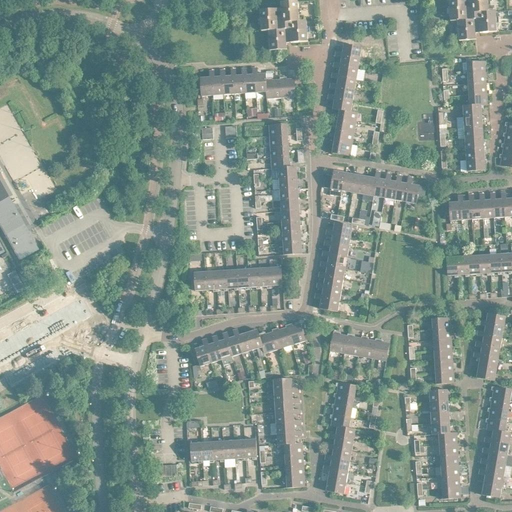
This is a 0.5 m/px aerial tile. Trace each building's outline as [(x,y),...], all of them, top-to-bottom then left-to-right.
[(292,41),(309,40),(308,31),(306,31),(306,27),(308,27),(308,20),(301,20),(300,14),(298,14),(297,9),(300,9),(299,0),(282,1),(283,11),(279,11),(278,8),(261,9),(262,18),(264,18),(264,23),(262,23),(263,30),(270,29),(270,36),(273,35),(273,40),(270,40),(271,49),(288,48),(287,38),(292,38),(292,41)] [(481,32),(498,31),(498,22),(495,22),(495,17),(497,17),(497,10),(490,10),(489,4),(487,4),(486,0),(471,0),(472,1),(468,2),(467,0),(450,0),(451,9),(453,8),(454,13),(451,13),(452,20),(459,20),(459,26),(462,26),(462,30),(459,30),(460,39),(477,38),(476,28),(481,28),(481,32)] [(336,55),(343,56),(343,54),(361,57),(363,46),(345,43),(344,51),(337,50),(336,55)] [(335,66),(341,67),(341,65),(359,68),(361,57),(343,54),(343,56),(342,62),(335,61),(335,66)] [(469,72),(487,71),(489,71),(489,68),(487,68),(486,60),(473,61),(468,61),(469,72)] [(333,76),(339,78),(340,76),(357,79),(359,68),(341,65),(341,67),(340,73),(334,71),(333,76)] [(257,91),(268,91),(267,77),(267,73),(259,73),(259,66),(254,67),(254,73),(256,73),(257,91)] [(246,92),(257,91),(256,73),(254,73),(248,74),(248,67),(243,68),(243,74),(245,74),(246,92)] [(236,93),(246,92),(245,74),(243,74),(238,74),(237,68),(232,68),(233,75),(234,75),(236,93)] [(214,94),(225,93),(224,75),(222,75),(216,76),(216,69),(211,70),(211,76),(213,76),(214,94)] [(225,93),(236,93),(234,75),(233,75),(227,75),(226,69),(221,69),(222,75),(224,75),(225,93)] [(469,72),(469,83),(488,82),(490,82),(490,78),(487,79),(487,71),(469,72)] [(203,95),(214,94),(213,76),(211,76),(202,77),(203,95)] [(281,76),(281,78),(282,96),(297,95),(296,77),(288,78),(288,76),(281,76)] [(331,87),(338,88),(338,86),(356,89),(357,79),(340,76),(339,78),(338,83),(332,82),(331,87)] [(268,91),(268,97),(282,96),(281,78),(274,79),(274,77),(267,77),(268,91)] [(469,83),(470,94),(488,93),(490,93),(490,89),(488,89),(488,82),(469,83)] [(329,98),(336,99),(336,97),(354,100),(356,89),(338,86),(338,88),(337,94),(330,93),(329,98)] [(470,94),(471,104),(471,105),(485,104),(489,104),(491,103),(491,100),(489,100),(488,93),(470,94)] [(334,108),(341,109),(352,111),(352,110),(354,100),(336,97),(336,99),(334,108)] [(464,105),(465,116),(483,115),(483,108),(485,108),(485,104),(471,105),(471,104),(464,105)] [(258,107),(248,108),(249,115),(259,115),(258,107)] [(341,109),(339,119),(357,122),(359,112),(352,110),(352,111),(341,109)] [(465,116),(466,127),(484,126),(483,119),(485,119),(485,115),(483,115),(465,116)] [(339,119),(337,130),(355,133),(357,122),(339,119)] [(270,124),(271,135),(289,134),(288,123),(270,124)] [(466,127),(466,137),(484,136),(484,130),(486,130),(486,125),(484,126),(466,127)] [(337,130),(335,141),(353,144),(355,133),(337,130)] [(271,135),(272,146),(290,145),(289,134),(271,135)] [(466,137),(467,148),(485,147),(485,141),(487,140),(487,136),(484,136),(466,137)] [(353,144),(335,141),(333,152),(351,155),(353,144)] [(505,146),(503,154),(511,155),(511,144),(505,143),(503,143),(502,146),(505,146)] [(272,146),(272,157),(290,156),(290,145),(272,146)] [(467,148),(468,159),(486,158),(485,151),(488,151),(487,147),(485,147),(467,148)] [(511,155),(503,154),(501,153),(501,157),(503,157),(501,164),(511,166),(511,155)] [(273,168),(280,167),(291,166),(290,156),(272,157),(273,168)] [(488,158),(486,158),(468,159),(468,170),(486,169),(486,162),(488,162),(488,158)] [(280,167),(280,178),(298,177),(298,170),(300,170),(300,166),(298,166),(291,166),(280,167)] [(332,187),(343,189),(346,172),(335,170),(334,175),(332,187)] [(375,195),(386,197),(389,179),(387,179),(381,178),(382,171),(377,170),(376,177),(378,177),(375,195)] [(343,189),(354,191),(357,173),(346,172),(343,189)] [(386,197),(396,198),(399,181),(397,180),(392,179),(393,173),(388,172),(387,179),(389,179),(386,197)] [(325,173),(323,186),(332,187),(334,175),(325,173)] [(354,191),(364,193),(367,175),(357,173),(354,191)] [(396,198),(407,200),(410,183),(408,182),(402,181),(404,175),(399,174),(397,180),(399,181),(396,198)] [(364,193),(375,195),(378,177),(376,177),(367,175),(364,193)] [(410,183),(407,200),(418,202),(421,184),(413,183),(414,176),(409,176),(408,182),(410,183)] [(280,178),(281,189),(299,187),(299,181),(301,181),(301,177),(298,177),(280,178)] [(0,181),(0,222),(1,224),(20,259),(38,249),(0,181)] [(281,189),(282,199),(300,198),(299,192),(301,192),(301,187),(299,187),(281,189)] [(502,191),(503,198),(505,198),(506,216),(511,215),(511,197),(508,198),(507,191),(502,191)] [(491,192),(492,199),(494,199),(495,217),(506,216),(505,198),(503,198),(497,198),(496,192),(491,192)] [(470,194),(470,200),(472,200),(473,218),(484,217),(483,199),(481,200),(475,200),(475,193),(470,194)] [(481,193),(481,200),(483,199),(484,217),(495,217),(494,199),(492,199),(486,199),(486,193),(481,193)] [(459,194),(460,201),(461,201),(463,219),(473,218),(472,200),(470,200),(465,201),(464,194),(459,194)] [(282,199),(282,210),(300,209),(300,203),(302,202),(302,198),(300,198),(282,199)] [(461,201),(460,201),(450,202),(452,220),(463,219),(461,201)] [(282,210),(283,221),(301,220),(301,213),(303,213),(303,209),(300,209),(282,210)] [(283,221),(284,232),(302,231),(301,224),(304,224),(303,220),(301,220),(283,221)] [(327,233),(334,234),(334,233),(352,236),(354,225),(336,222),(335,229),(328,228),(327,233)] [(284,232),(284,243),(303,241),(302,235),(304,235),(304,230),(302,231),(284,232)] [(325,244),(332,245),(332,243),(350,246),(352,236),(334,233),(334,234),(333,240),(326,239),(325,244)] [(305,241),(303,241),(284,243),(285,254),(303,252),(303,246),(305,245),(305,241)] [(323,255),(330,256),(330,254),(348,257),(350,246),(332,243),(332,245),(331,251),(324,250),(323,255)] [(511,252),(502,253),(503,271),(510,271),(510,273),(511,272),(511,252)] [(502,253),(491,254),(493,272),(499,271),(499,274),(503,273),(503,271),(502,253)] [(322,265),(328,266),(328,264),(346,268),(348,257),(330,254),(330,256),(329,261),(322,260),(322,265)] [(481,254),(470,255),(471,273),(477,273),(478,275),(482,275),(482,273),(481,254)] [(491,254),(481,254),(482,273),(488,272),(488,274),(493,274),(493,272),(491,254)] [(470,255),(459,256),(460,274),(467,273),(467,276),(471,275),(471,273),(470,255)] [(460,276),(460,274),(459,256),(448,257),(449,275),(456,274),(456,276),(460,276)] [(320,276),(326,277),(327,275),(344,278),(346,268),(328,264),(328,266),(327,272),(321,271),(320,276)] [(282,266),(271,267),(272,285),(279,284),(279,286),(283,286),(283,284),(284,284),(282,266)] [(260,267),(250,268),(251,286),(257,286),(258,288),(262,288),(262,285),(260,267)] [(271,267),(260,267),(262,285),(268,285),(268,287),(273,287),(272,285),(271,267)] [(250,268),(239,269),(240,287),(247,286),(247,289),(251,288),(251,286),(250,268)] [(16,269),(9,273),(18,291),(26,287),(16,269)] [(228,269),(217,270),(218,288),(225,288),(225,290),(229,290),(229,287),(228,269)] [(239,269),(228,269),(229,287),(236,287),(236,289),(240,289),(240,287),(239,269)] [(217,270),(207,271),(208,289),(214,288),(214,291),(219,290),(218,288),(217,270)] [(208,289),(207,271),(196,271),(197,290),(203,289),(204,291),(208,291),(208,289)] [(318,286),(324,288),(325,286),(343,289),(344,278),(327,275),(326,277),(325,283),(319,281),(318,286)] [(316,297),(322,298),(323,296),(341,300),(343,289),(325,286),(324,288),(323,293),(317,292),(316,297)] [(323,296),(322,298),(321,307),(339,310),(341,300),(323,296)] [(480,324),(487,325),(487,323),(505,326),(507,315),(506,315),(489,312),(488,320),(481,319),(480,324)] [(433,318),(434,329),(452,328),(454,327),(454,324),(452,324),(451,317),(433,318)] [(287,324),(287,326),(293,344),(306,339),(304,332),(301,322),(294,324),(293,322),(287,324)] [(478,334),(485,336),(485,334),(503,337),(505,326),(487,323),(487,325),(486,331),(479,329),(478,334)] [(273,328),(274,331),(279,348),(293,344),(287,326),(280,329),(280,326),(273,328)] [(234,329),(236,335),(238,335),(243,352),(254,349),(248,332),(241,334),(239,328),(234,329)] [(259,328),(248,332),(254,349),(264,346),(260,333),(259,328)] [(435,339),(453,338),(455,338),(455,335),(452,335),(452,328),(434,329),(435,339)] [(331,350),(345,352),(349,334),(341,333),(342,331),(335,330),(335,332),(334,332),(331,350)] [(224,332),(226,339),(228,338),(233,355),(243,352),(238,335),(236,335),(231,337),(229,331),(224,332)] [(266,331),(260,333),(264,346),(266,352),(279,348),(274,331),(267,333),(266,331)] [(345,352),(359,355),(362,337),(355,336),(355,333),(349,332),(349,334),(345,352)] [(213,335),(215,342),(217,341),(223,358),(233,355),(228,338),(226,339),(220,340),(218,334),(213,335)] [(477,345),(483,346),(484,344),(501,347),(503,337),(485,334),(485,336),(484,341),(477,340),(477,345)] [(359,355),(373,357),(376,339),(369,338),(369,336),(363,335),(362,337),(359,355)] [(203,339),(205,345),(207,344),(212,362),(223,358),(217,341),(215,342),(210,344),(208,337),(203,339)] [(377,337),(376,339),(373,357),(387,360),(391,342),(383,340),(383,338),(377,337)] [(435,350),(453,349),(456,349),(455,345),(453,346),(453,338),(435,339),(435,350)] [(207,344),(205,345),(196,348),(202,365),(212,362),(207,344)] [(475,356),(481,357),(482,355),(499,358),(501,347),(484,344),(483,346),(482,352),(476,351),(475,356)] [(435,350),(436,361),(454,360),(456,360),(456,356),(454,356),(453,349),(435,350)] [(308,350),(303,352),(307,362),(312,361),(308,350)] [(482,355),(481,357),(480,366),(498,369),(499,358),(482,355)] [(436,361),(437,372),(455,371),(457,370),(457,367),(455,367),(454,360),(436,361)] [(498,369),(480,366),(478,377),(496,380),(498,369)] [(245,370),(239,372),(241,379),(247,377),(245,370)] [(455,371),(437,372),(437,383),(455,382),(455,381),(458,381),(457,378),(455,378),(455,371)] [(275,379),(275,390),(293,389),(293,387),(293,377),(275,379)] [(339,385),(338,393),(356,396),(357,385),(340,382),(337,382),(337,385),(339,385)] [(495,389),(493,396),(511,399),(511,394),(511,388),(495,385),(495,386),(493,385),(492,389),(495,389)] [(275,390),(276,400),(294,399),(294,397),(294,392),(300,391),(300,386),(293,387),(293,389),(275,390)] [(431,390),(431,401),(449,400),(449,393),(451,393),(451,389),(449,389),(431,390)] [(337,396),(336,403),(354,406),(356,396),(338,393),(336,392),(335,396),(337,396)] [(493,400),(491,407),(509,410),(511,399),(493,396),(491,396),(491,399),(493,400)] [(276,400),(277,411),(295,410),(295,408),(294,402),(301,402),(301,397),(294,397),(294,399),(276,400)] [(431,401),(432,412),(450,410),(450,404),(452,404),(452,400),(449,400),(431,401)] [(335,407),(334,414),(352,417),(354,406),(336,403),(334,403),(333,406),(335,407)] [(491,410),(490,418),(507,421),(509,410),(491,407),(489,407),(489,410),(491,410)] [(277,411),(277,422),(295,421),(295,419),(295,413),(302,413),(301,408),(295,408),(295,410),(277,411)] [(432,412),(433,422),(451,421),(450,415),(452,415),(452,410),(450,410),(432,412)] [(332,425),(339,426),(350,428),(350,427),(352,417),(334,414),(332,413),(331,417),(333,417),(332,425)] [(488,429),(494,430),(506,431),(507,421),(490,418),(487,417),(487,421),(489,421),(488,429)] [(277,422),(278,433),(296,432),(296,430),(296,424),(302,424),(302,418),(295,419),(295,421),(277,422)] [(433,434),(440,433),(451,432),(451,425),(453,425),(453,421),(451,421),(433,422),(433,434)] [(330,437),(337,438),(337,436),(355,439),(357,428),(350,427),(350,428),(339,426),(337,433),(331,432),(330,437)] [(279,444),(286,443),(285,443),(297,442),(296,435),(303,434),(303,429),(296,430),(296,432),(278,433),(279,444)] [(486,441),(492,442),(493,440),(510,443),(511,433),(511,432),(506,431),(494,430),(493,437),(486,436),(486,441)] [(440,444),(459,442),(461,442),(461,439),(458,439),(458,431),(451,432),(440,433),(440,444)] [(328,448),(335,449),(335,447),(353,450),(355,439),(337,436),(337,438),(336,444),(329,443),(328,448)] [(257,438),(246,439),(247,457),(254,456),(254,459),(258,458),(258,456),(257,438)] [(246,439),(235,440),(236,457),(243,457),(243,459),(247,459),(247,457),(246,439)] [(224,440),(214,441),(215,459),(221,458),(222,461),(226,460),(226,458),(224,440)] [(235,440),(224,440),(226,458),(232,458),(232,460),(237,460),(236,457),(235,440)] [(484,452),(490,453),(491,451),(508,454),(510,443),(493,440),(492,442),(491,448),(485,447),(484,452)] [(214,441),(203,442),(204,460),(211,459),(211,461),(215,461),(215,459),(214,441)] [(204,460),(203,442),(192,442),(193,460),(200,460),(200,462),(204,462),(204,460)] [(286,443),(286,454),(304,453),(306,453),(306,449),(304,449),(303,442),(297,442),(285,443),(286,443)] [(440,444),(441,454),(459,453),(462,453),(461,450),(459,450),(459,442),(440,444)] [(326,458),(333,459),(333,457),(351,461),(353,450),(335,447),(335,449),(334,454),(327,453),(326,458)] [(482,462),(488,463),(489,461),(507,464),(508,454),(491,451),(490,453),(489,458),(483,457),(482,462)] [(286,454),(287,465),(305,464),(307,463),(307,460),(305,460),(304,453),(286,454)] [(441,454),(442,465),(460,464),(462,464),(462,460),(460,461),(459,453),(441,454)] [(324,469),(331,470),(331,468),(349,471),(351,461),(333,457),(333,459),(332,465),(325,464),(324,469)] [(480,473),(487,474),(487,472),(505,475),(507,464),(489,461),(488,463),(487,469),(481,468),(480,473)] [(288,475),(306,474),(308,474),(308,471),(305,471),(305,464),(287,465),(288,475)] [(442,465),(443,476),(461,475),(463,475),(463,471),(461,471),(460,464),(442,465)] [(331,470),(329,479),(347,482),(349,471),(331,468),(331,470)] [(487,474),(485,483),(503,486),(505,475),(487,472),(487,474)] [(306,474),(288,475),(288,487),(306,485),(309,485),(308,481),(306,482),(306,474)] [(443,476),(443,487),(461,485),(464,485),(463,482),(461,482),(461,475),(443,476)] [(347,482),(329,479),(327,490),(345,493),(347,482)] [(503,486),(485,483),(483,494),(501,497),(503,486)] [(461,485),(443,487),(444,498),(462,497),(462,496),(464,496),(464,493),(462,493),(461,485)]
